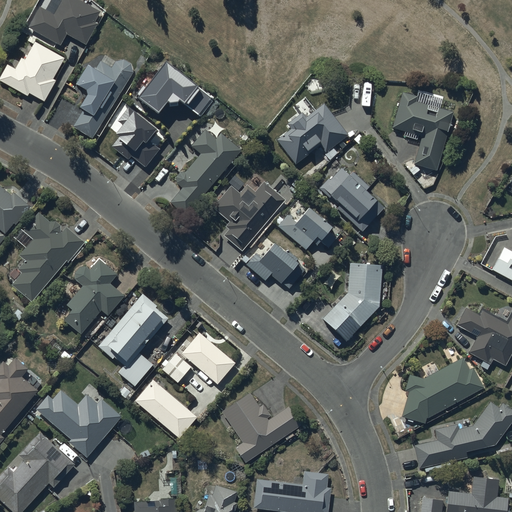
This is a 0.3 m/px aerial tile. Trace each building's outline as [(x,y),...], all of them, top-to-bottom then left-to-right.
[(41,9),(29,29),(62,47),(68,36),(86,47),(98,25),(95,23),(101,13),(77,0),(64,0),(55,17),(41,9)] [(8,66),(0,79),(0,81),(29,98),(31,95),(45,103),(57,82),(54,80),(66,60),(37,43),(26,62),(23,60),(16,71),(8,66)] [(78,85),(87,92),(88,93),(88,94),(89,94),(89,95),(89,96),(89,97),(81,109),(85,112),(74,131),(94,143),(134,76),(135,76),(135,75),(135,74),(134,73),(134,72),(134,71),(134,70),(133,70),(133,69),(133,68),(132,68),(132,67),(131,67),(131,66),(130,65),(129,65),(128,64),(127,64),(126,64),(125,63),(124,63),(123,63),(122,63),(121,63),(121,64),(120,64),(119,64),(118,64),(118,65),(117,65),(116,65),(113,71),(102,65),(98,72),(90,67),(78,85)] [(156,119),(168,105),(168,111),(175,111),(175,104),(197,122),(211,104),(165,67),(160,74),(158,73),(153,79),(158,82),(153,88),(151,86),(145,94),(141,91),(133,101),(156,119)] [(417,98),(402,93),(392,130),(422,138),(414,165),(437,171),(453,114),(440,110),(443,98),(419,91),(417,98)] [(348,136),(324,106),(307,119),(302,114),(287,126),(291,131),(277,143),(296,166),(320,147),(325,154),(348,136)] [(126,125),(119,133),(124,136),(114,148),(129,159),(132,155),(146,167),(164,145),(160,141),(154,148),(150,144),(158,134),(153,131),(155,129),(135,113),(132,118),(127,114),(121,121),(126,125)] [(181,186),(170,200),(186,214),(242,148),(220,130),(216,136),(205,128),(191,145),(200,152),(185,170),(184,170),(183,170),(182,170),(181,170),(180,170),(180,171),(179,171),(178,172),(177,173),(177,174),(176,174),(176,175),(176,176),(176,177),(176,178),(176,179),(176,180),(176,181),(177,182),(177,183),(178,183),(178,184),(179,184),(180,185),(181,185),(181,186)] [(318,186),(341,206),(339,209),(365,232),(377,218),(374,216),(385,204),(367,188),(370,185),(352,170),(350,173),(341,165),(329,178),(327,176),(318,186)] [(232,187),(213,209),(230,224),(226,228),(230,231),(225,237),(244,253),(287,201),(265,183),(256,193),(248,187),(241,195),(232,187)] [(0,227),(6,232),(14,221),(16,223),(31,205),(14,190),(11,193),(0,184),(0,227)] [(291,217),(281,229),(308,252),(316,242),(321,246),(323,243),(331,250),(339,240),(331,233),(335,228),(311,208),(298,223),(291,217)] [(17,272),(11,280),(17,285),(14,289),(33,305),(68,264),(69,265),(85,246),(67,231),(63,235),(63,234),(63,233),(63,232),(62,232),(62,231),(62,230),(61,229),(61,228),(60,228),(60,227),(59,227),(58,226),(57,226),(56,225),(55,225),(54,225),(53,225),(52,225),(41,216),(25,235),(22,232),(15,241),(28,251),(21,259),(27,264),(19,274),(17,272)] [(256,253),(245,267),(266,284),(273,277),(291,291),(306,272),(298,266),(300,264),(298,262),(299,260),(289,252),(288,254),(274,243),(262,258),(256,253)] [(511,248),(504,245),(492,267),(511,278),(511,248)] [(79,284),(84,289),(68,307),(74,311),(65,321),(83,336),(103,312),(109,318),(127,298),(112,286),(119,277),(101,262),(92,272),(92,271),(91,271),(91,270),(90,270),(89,269),(88,269),(87,268),(86,268),(85,268),(84,268),(83,268),(82,269),(81,269),(80,270),(79,270),(79,271),(78,271),(78,272),(77,273),(76,274),(76,275),(76,276),(76,277),(76,278),(76,279),(76,280),(76,281),(77,282),(77,283),(78,283),(78,284),(79,284)] [(349,295),(325,320),(348,343),(382,309),(384,267),(351,265),(349,295)] [(144,297),(99,350),(115,363),(117,361),(126,368),(120,376),(136,389),(153,368),(140,357),(169,322),(157,312),(159,310),(144,297)] [(466,306),(457,323),(477,334),(468,351),(483,359),(481,364),(487,367),(493,357),(505,364),(511,351),(511,311),(507,320),(481,306),(478,313),(466,306)] [(202,334),(183,356),(219,386),(237,365),(215,346),(217,343),(207,335),(206,337),(202,334)] [(423,377),(410,373),(405,388),(408,389),(401,414),(425,421),(427,417),(484,385),(473,365),(469,367),(463,355),(423,377)] [(193,369),(177,356),(163,372),(180,385),(193,369)] [(0,442),(5,436),(2,433),(39,390),(37,388),(43,381),(15,357),(9,364),(3,359),(0,363),(0,442)] [(154,382),(136,403),(180,441),(198,420),(167,393),(171,388),(161,380),(157,385),(154,382)] [(47,396),(36,410),(70,439),(68,442),(86,458),(122,416),(104,401),(107,398),(91,384),(82,395),(84,397),(77,405),(60,390),(52,400),(47,396)] [(249,394),(221,412),(243,445),(236,450),(245,464),(301,427),(289,408),(272,419),(263,406),(259,409),(249,394)] [(413,443),(419,467),(467,456),(466,450),(495,443),(511,420),(511,407),(503,401),(500,406),(491,399),(472,424),(471,418),(430,427),(432,433),(436,432),(437,438),(413,443)] [(9,468),(0,478),(0,500),(12,511),(25,511),(50,485),(55,490),(75,467),(73,464),(79,458),(58,438),(52,445),(41,434),(20,457),(26,462),(15,474),(9,468)] [(259,482),(255,510),(270,511),(330,511),(333,491),(329,490),(331,477),(305,474),(304,487),(259,482)] [(499,477),(472,474),(471,491),(447,489),(444,511),(505,511),(507,495),(497,494),(499,477)] [(215,501),(211,499),(206,511),(238,511),(239,509),(236,508),(239,498),(217,492),(215,501)] [(441,511),(443,498),(422,496),(419,511),(441,511)] [(134,511),(178,511),(178,502),(168,502),(160,504),(135,505),(134,511)]
